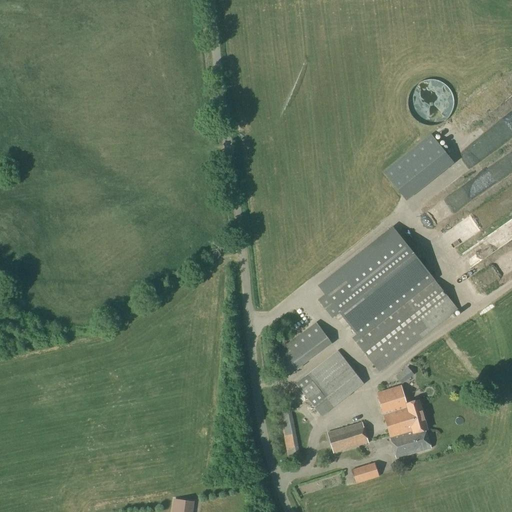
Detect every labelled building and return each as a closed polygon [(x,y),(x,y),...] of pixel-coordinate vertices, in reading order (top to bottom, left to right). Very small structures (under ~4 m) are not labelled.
[(405,195),(456,158),(436,131),(385,168),(405,195)] [(452,220),(498,183),(489,172),(483,177),(482,175),(442,207),(452,220)] [(511,185),(492,199),(501,213),(511,205),(511,185)] [(455,230),(452,231),(460,246),(489,229),(479,212),(473,216),(477,224),(471,227),(469,223),(459,229),(461,232),(458,234),(455,230)] [(431,213),(426,217),(435,228),(440,224),(431,213)] [(379,372),(457,310),(430,276),(391,228),(318,286),(325,295),(317,301),(332,319),(339,313),(357,335),(353,338),(379,372)] [(288,374),(330,342),(314,322),(272,354),(288,374)] [(320,415),(362,382),(337,352),(296,384),(320,415)] [(406,404),(401,386),(376,394),(396,459),(428,450),(422,431),(427,430),(418,400),(406,404)] [(333,454),(368,443),(362,423),(327,433),(333,454)] [(294,433),(287,434),(289,447),(296,445),(294,433)] [(355,484),(379,477),(374,463),(351,470),(355,484)] [(172,511),(189,511),(191,502),(174,500),(172,511)]
